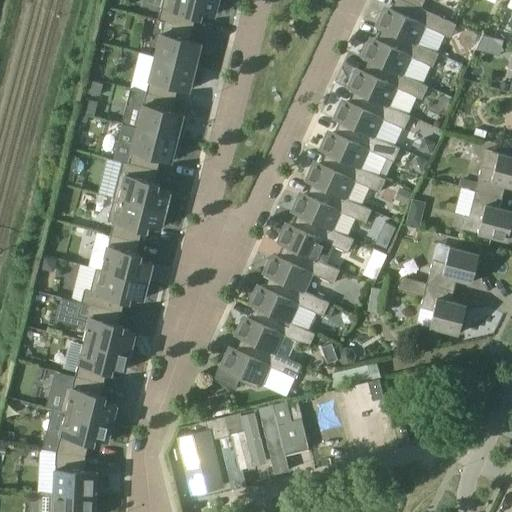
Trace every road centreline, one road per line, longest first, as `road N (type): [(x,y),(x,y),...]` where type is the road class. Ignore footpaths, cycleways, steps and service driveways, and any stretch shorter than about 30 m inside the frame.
road 1 (residential): [(194,511),(481,443)]
road 2 (residential): [(349,0),(255,210)]
road 3 (residential): [(194,308),(150,435),(150,511)]
road 4 (residential): [(263,0),(215,191)]
